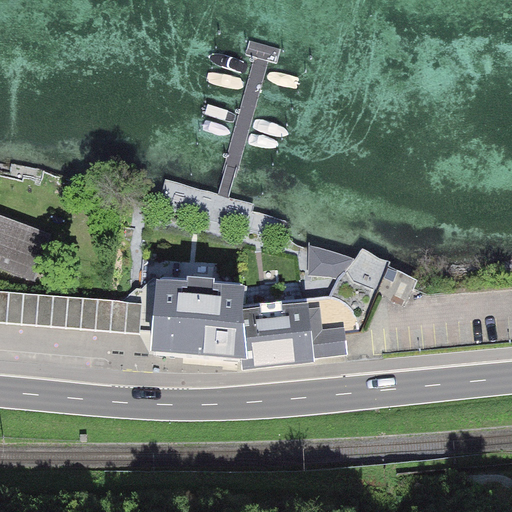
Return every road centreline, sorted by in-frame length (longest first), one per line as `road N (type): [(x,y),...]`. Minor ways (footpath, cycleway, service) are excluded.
road 1 (primary): [(0,392),(216,405),(511,377)]
road 2 (track): [(0,495),(455,488),(492,511)]
